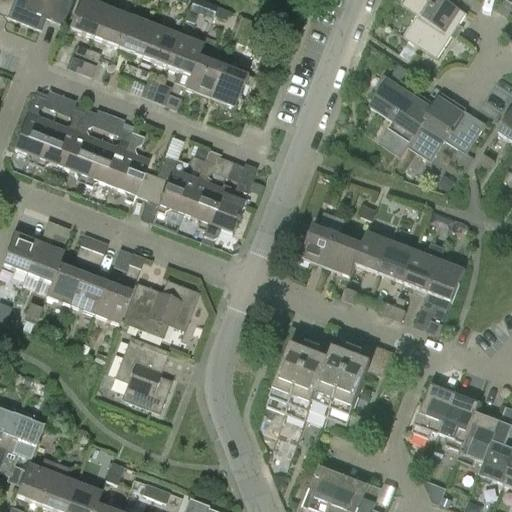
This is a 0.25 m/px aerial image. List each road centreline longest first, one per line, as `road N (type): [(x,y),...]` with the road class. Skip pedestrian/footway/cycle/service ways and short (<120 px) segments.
road 1 (residential): [(252,281),(361,0)]
road 2 (residential): [(252,281),(12,189)]
road 3 (residential): [(263,511),(215,391),(252,281)]
road 4 (residential): [(244,138),(235,143),(69,82),(38,58)]
road 5 (residential): [(433,511),(410,501),(385,439),(415,343)]
road 6 (residential): [(415,343),(252,281)]
